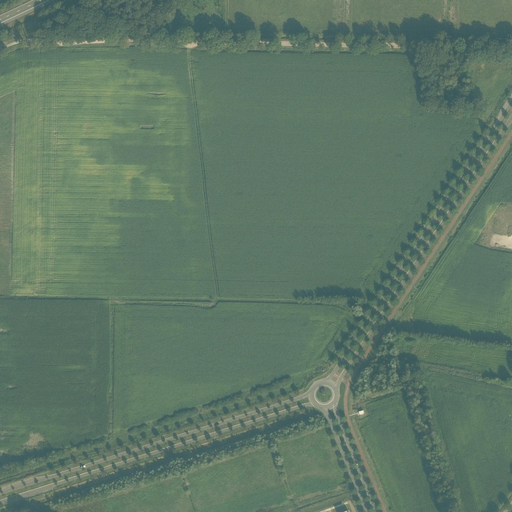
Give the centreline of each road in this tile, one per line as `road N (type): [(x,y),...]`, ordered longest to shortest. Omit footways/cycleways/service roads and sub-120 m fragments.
road 1 (track): [(511,47),(34,39)]
road 2 (tertiary): [(511,101),(325,382)]
road 3 (tertiary): [(0,501),(315,402)]
road 4 (tertiary): [(312,393),(0,492)]
road 5 (tertiary): [(333,387),(511,116)]
